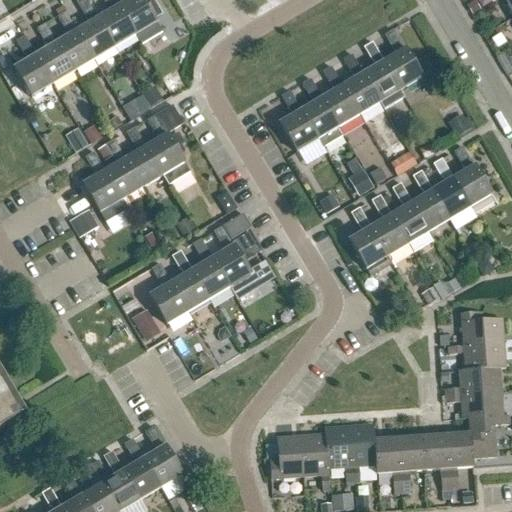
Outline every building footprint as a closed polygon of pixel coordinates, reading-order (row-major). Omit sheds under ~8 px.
[(117,9),(116,8),(111,0),(99,0),(108,14),(96,21),(96,22),(114,51),(134,39),(117,10),(117,9)] [(129,0),(129,1),(128,1),(116,8),(117,9),(117,10),(134,39),(135,39),(141,49),(162,36),(156,26),(150,17),(159,12),(151,0),(129,0)] [(511,0),(501,0),(511,18),(511,0)] [(87,26),(75,33),(93,63),(114,51),(96,22),(96,21),(85,2),(77,7),(76,7),(87,26)] [(471,17),(480,12),(474,3),(466,8),(471,17)] [(93,63),(75,33),(64,14),(55,20),(66,38),(54,45),(55,46),(72,76),(93,63)] [(55,46),(54,45),(43,27),(35,32),(46,50),(34,57),(35,58),(34,59),(52,88),(72,76),(55,46)] [(393,58),(381,65),(382,66),(381,66),(398,94),(420,82),(402,52),(402,53),(391,34),(382,39),(393,58)] [(35,58),(34,57),(23,39),(15,44),(26,62),(12,70),(30,101),(52,88),(34,59),(35,58)] [(382,66),(381,65),(370,46),(362,51),(373,70),(361,77),(361,78),(378,107),(382,114),(403,101),(398,94),(381,66),(382,66)] [(361,78),(361,77),(349,59),(341,64),(352,82),(340,89),(341,90),(340,91),(357,119),(378,107),(361,78)] [(341,90),(340,89),(329,71),(320,76),(331,94),(319,102),(320,103),(337,132),(338,131),(357,119),(340,91),(341,90)] [(337,132),(320,103),(319,102),(308,83),(300,88),(311,107),(299,114),(299,115),(316,144),(321,151),(341,139),(337,132)] [(151,110),(162,103),(154,88),(142,95),(151,110)] [(299,115),(299,114),(288,95),(279,100),(290,119),(277,127),(295,157),(316,144),(299,115)] [(129,117),(138,112),(133,103),(124,108),(129,117)] [(171,110),(145,125),(156,143),(144,151),(161,181),(166,190),(188,177),(165,138),(182,128),(171,110)] [(456,140),(470,131),(462,117),(447,126),(456,140)] [(91,147),(102,141),(94,128),(83,135),(91,147)] [(161,181),(144,151),(133,132),(125,137),(136,156),(124,163),(123,164),(141,193),(161,181)] [(76,156),(86,150),(78,135),(68,141),(76,156)] [(120,205),(141,193),(123,164),(124,163),(112,144),(104,150),(115,168),(103,175),(103,176),(120,205)] [(424,162),(435,156),(429,146),(419,152),(424,162)] [(490,200),(472,169),(472,170),(461,151),(452,156),(463,175),(451,182),(452,183),(451,183),(469,212),(490,200)] [(99,218),(120,205),(103,176),(103,175),(92,157),(83,162),(94,180),(81,188),(99,218)] [(392,168),(398,178),(416,168),(410,157),(392,168)] [(452,183),(451,182),(440,163),(432,168),(443,187),(431,194),(431,195),(448,225),(469,212),(451,183),(452,183)] [(358,200),(373,190),(361,172),(347,181),(358,200)] [(378,172),(368,178),(374,188),(384,182),(378,172)] [(431,195),(431,194),(420,176),(411,181),(422,199),(410,206),(411,207),(410,208),(428,237),(448,225),(431,195)] [(411,207),(410,206),(399,188),(391,193),(402,211),(389,219),(390,220),(407,249),(428,237),(410,208),(411,207)] [(326,216),(339,209),(332,198),(319,205),(325,217),(326,216)] [(407,249),(390,220),(389,219),(378,200),(370,205),(381,224),(369,231),(369,232),(387,262),(387,261),(407,249)] [(104,234),(125,224),(119,212),(99,223),(104,234)] [(387,262),(369,232),(369,231),(358,212),(349,217),(360,236),(347,244),(369,281),(391,268),(387,261),(387,262)] [(82,239),(98,230),(88,213),(72,223),(82,239)] [(228,245),(249,232),(241,219),(220,231),(228,245)] [(184,242),(196,234),(187,220),(175,228),(184,242)] [(212,262),(210,263),(227,292),(234,303),(255,290),(247,276),(241,267),(231,250),(230,250),(227,245),(228,245),(220,231),(212,236),(222,255),(211,261),(212,262)] [(152,253),(163,246),(155,233),(144,239),(152,253)] [(246,237),(230,247),(231,250),(241,267),(258,257),(246,237)] [(207,304),(227,292),(210,263),(212,262),(211,261),(200,243),(190,249),(201,267),(190,274),(190,275),(207,304)] [(186,316),(207,304),(190,275),(190,274),(179,256),(170,261),(181,279),(169,286),(170,287),(169,288),(186,316)] [(482,280),(493,273),(486,262),(475,268),(482,280)] [(165,329),(186,316),(169,288),(170,287),(169,286),(158,268),(149,273),(160,291),(147,299),(165,329)] [(440,302),(447,298),(439,284),(432,289),(433,290),(439,300),(440,302)] [(427,308),(439,300),(433,290),(421,297),(427,308)] [(147,314),(133,322),(147,345),(161,337),(147,314)] [(460,316),(462,349),(503,346),(501,321),(481,323),(481,314),(460,316)] [(221,345),(230,339),(224,329),(219,333),(217,339),(221,345)] [(255,343),(249,332),(242,336),(248,347),(255,343)] [(505,371),(503,346),(462,349),(447,350),(448,357),(463,356),(464,373),(464,374),(499,371),(505,371)] [(441,374),(451,373),(450,362),(441,363),(441,374)] [(500,395),(499,371),(464,374),(464,373),(458,373),(459,391),(444,392),(445,399),(500,395)] [(440,384),(448,384),(448,375),(439,375),(440,384)] [(0,433),(19,422),(0,390),(0,433)] [(502,419),(500,395),(445,399),(445,406),(460,405),(462,422),(468,422),(502,419)] [(496,460),(493,428),(509,427),(508,418),(502,419),(468,422),(469,436),(471,462),(472,462),(496,460)] [(376,469),(374,443),(373,428),(348,430),(352,485),(359,485),(358,470),(374,469),(376,469)] [(352,485),(348,430),(323,432),(324,438),(325,437),(328,472),(344,471),(345,486),(352,485)] [(181,480),(163,449),(162,450),(151,431),(143,436),(154,455),(142,462),(160,492),(181,480)] [(471,462),(469,436),(445,438),(449,493),(457,492),(456,471),(472,470),(472,462),(471,462)] [(325,437),(324,438),(300,439),(303,480),(320,479),(321,493),(329,493),(328,472),(325,437)] [(449,493),(445,438),(421,440),(424,473),(439,472),(441,493),(449,493)] [(303,480),(300,439),(276,441),(277,461),(269,461),(270,482),(303,480)] [(424,473),(421,440),(397,442),(401,496),(410,495),(408,475),(424,473)] [(401,496),(397,442),(374,443),(376,469),(374,469),(375,477),(391,476),(393,497),(401,496)] [(139,504),(160,492),(142,462),(131,443),(122,448),(134,467),(121,474),(139,504)] [(115,511),(125,511),(139,504),(121,474),(110,455),(102,461),(113,479),(101,486),(102,487),(101,488),(115,511)] [(87,511),(115,511),(101,488),(102,487),(101,486),(90,468),(81,473),(93,491),(80,499),(81,500),(80,500),(87,511)] [(87,511),(80,500),(81,500),(80,499),(69,480),(61,485),(72,504),(60,511),(87,511)] [(60,511),(49,492),(40,497),(48,511),(60,511)] [(461,507),(472,506),(471,495),(461,495),(461,507)] [(331,511),(352,511),(352,496),(330,498),(331,511)] [(353,501),(354,511),(364,511),(363,500),(353,501)]
